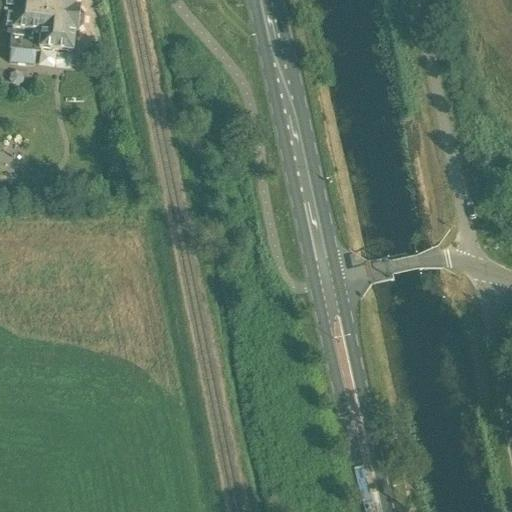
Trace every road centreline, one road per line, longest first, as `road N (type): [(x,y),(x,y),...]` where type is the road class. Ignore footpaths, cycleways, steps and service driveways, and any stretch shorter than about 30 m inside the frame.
road 1 (primary): [(328,282),(266,0)]
road 2 (unclassified): [(416,0),(473,266)]
road 3 (primary): [(377,511),(328,282)]
road 4 (unclassified): [(473,266),(511,448)]
road 5 (unclassified): [(328,282),(441,257),(473,266)]
